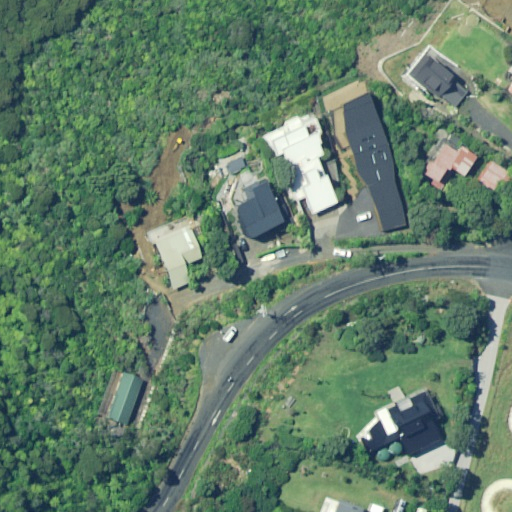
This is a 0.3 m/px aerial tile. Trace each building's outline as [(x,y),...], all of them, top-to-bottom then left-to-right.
[(454,78),(418,55),(404,76),(453,107),(464,90),(451,82),(454,78)] [(372,96),(331,111),(345,150),(386,135),(372,96)] [(275,158),(279,155),(288,174),(287,175),(292,187),(290,188),(296,202),(304,199),(311,214),(336,202),(315,159),(330,151),(312,113),(302,118),(301,114),(285,121),(285,127),(273,132),(261,138),(268,152),(271,151),(275,158)] [(435,182),(442,170),(449,168),(462,176),(474,156),(458,146),(454,152),(439,143),(421,173),(435,182)] [(243,166),(239,158),(225,164),(229,173),(243,166)] [(506,176),(489,165),(476,184),(493,195),(506,176)] [(247,239),(281,221),(292,216),(281,196),(270,201),(261,183),(247,190),(251,198),(231,208),(247,239)] [(202,258),(189,225),(152,239),(172,289),(189,282),(183,265),(202,258)] [(144,380),(114,370),(98,415),(128,425),(144,380)] [(439,431),(421,392),(377,413),(389,439),(395,452),(439,431)] [(359,511),(361,510),(326,497),(320,511),(359,511)] [(416,501),(413,511),(425,511),(427,503),(416,501)] [(371,503),(368,511),(370,511),(381,511),(384,507),(371,503)]
